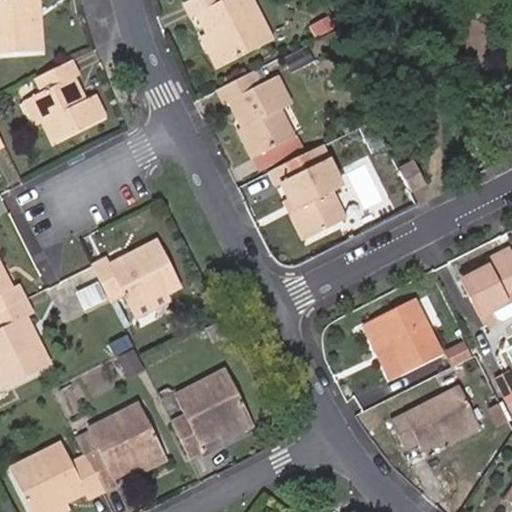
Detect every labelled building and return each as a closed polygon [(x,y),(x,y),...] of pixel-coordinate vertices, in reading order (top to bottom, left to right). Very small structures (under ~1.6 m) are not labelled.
[(0,0),(0,56),(36,54),(33,0),(0,0)] [(223,66),(271,39),(250,0),(189,0),(181,4),(189,18),(197,14),(207,35),(223,66)] [(214,70),(223,66),(207,35),(198,39),(214,70)] [(65,62),(30,80),(37,93),(24,100),(37,125),(47,144),(97,118),(85,97),(78,101),(65,79),(72,75),(65,62)] [(261,87),(253,72),(217,91),(225,106),(232,103),(246,131),(260,158),(298,141),(284,111),(295,105),(280,78),(261,87)] [(29,129),(37,125),(24,100),(16,104),(29,129)] [(252,162),(260,158),(246,131),(238,135),(252,162)] [(311,170),(303,156),(267,174),(275,189),(283,186),(296,213),(308,239),(344,222),(330,196),(343,190),(327,162),(311,170)] [(301,243),(308,239),(296,213),(288,217),(301,243)] [(101,256),(87,264),(104,297),(118,290),(128,306),(163,288),(174,282),(153,237),(105,263),(101,256)] [(511,260),(509,254),(459,279),(478,315),(490,309),(511,298),(511,260)] [(0,307),(21,297),(13,282),(6,286),(0,273),(0,307)] [(167,297),(163,288),(128,306),(132,315),(167,297)] [(21,297),(0,307),(0,385),(45,362),(20,313),(28,309),(21,297)] [(511,298),(490,309),(497,325),(511,317),(511,298)] [(387,335),(405,369),(438,352),(413,301),(364,325),(372,343),(387,335)] [(405,369),(387,335),(372,343),(390,377),(405,369)] [(467,356),(460,342),(445,349),(452,363),(467,356)] [(168,422),(185,457),(200,450),(196,441),(216,432),(247,416),(224,367),(173,394),(184,415),(168,422)] [(440,438),(472,421),(454,387),(386,422),(401,449),(413,442),(418,451),(440,438)] [(511,387),(499,394),(508,415),(511,413),(511,387)] [(94,447),(79,454),(97,489),(113,481),(110,475),(159,450),(134,402),(84,427),(94,447)] [(247,416),(216,432),(220,440),(251,424),(247,416)] [(476,429),(472,421),(440,438),(444,445),(476,429)] [(97,489),(79,454),(65,460),(55,441),(3,467),(25,511),(34,511),(57,500),(79,489),(82,496),(97,489)] [(511,482),(500,500),(506,506),(511,497),(511,482)] [(52,511),(61,508),(57,500),(34,511),(52,511)]
